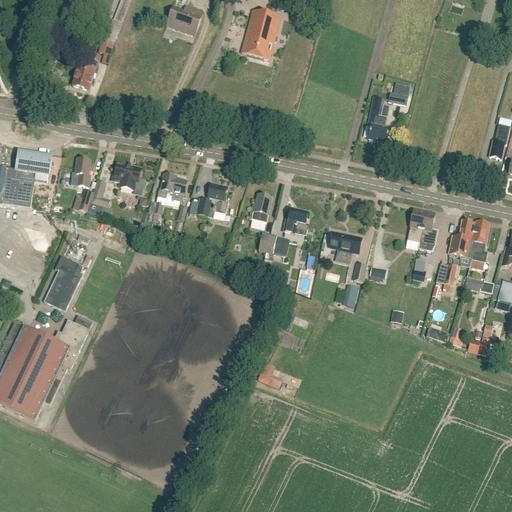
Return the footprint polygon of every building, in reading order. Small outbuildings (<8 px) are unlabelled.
[(70,0),(69,7),(68,7),(65,17),(78,21),(80,11),(90,14),(94,0),(70,0)] [(177,32),(194,39),(203,15),(186,8),(184,14),(174,10),(167,28),(173,30),(173,29),(177,31),(177,32)] [(269,63),(281,20),(253,13),(242,56),(269,63)] [(69,32),(60,30),(57,42),(65,44),(69,32)] [(111,57),(114,46),(103,42),(99,54),(111,57)] [(95,74),(98,64),(90,62),(87,72),(78,69),(73,88),(89,93),(95,74)] [(405,107),(408,93),(395,91),(394,95),(390,94),(388,104),(405,107)] [(390,131),(385,130),(387,120),(380,119),(384,101),(374,99),(370,117),(368,127),(371,128),(368,142),(387,146),(390,131)] [(506,147),(510,129),(498,126),(495,144),(493,144),(489,159),(501,162),(504,146),(506,147)] [(49,179),(52,159),(19,154),(16,172),(0,169),(0,208),(3,209),(3,208),(31,212),(36,177),(49,179)] [(73,176),(71,187),(79,188),(89,190),(90,178),(88,178),(91,163),(78,161),(76,176),(73,176)] [(132,170),(125,169),(118,167),(115,180),(120,181),(118,189),(129,191),(143,194),(145,182),(139,181),(141,170),(133,168),(132,170)] [(184,197),(187,183),(177,181),(177,180),(164,177),(161,192),(159,191),(158,199),(164,201),(165,193),(173,195),(172,202),(182,205),(184,197)] [(94,195),(90,206),(108,211),(110,202),(102,199),(106,185),(97,183),(93,195),(94,195)] [(229,203),(226,202),(228,191),(211,187),(207,202),(200,201),(197,217),(213,221),(215,214),(226,217),(229,203)] [(90,206),(94,195),(93,195),(84,192),(78,212),(87,215),(90,206)] [(268,218),(272,200),(258,197),(256,206),(254,205),(250,221),(267,225),(268,218)] [(160,224),(163,207),(151,204),(149,215),(154,216),(152,222),(160,224)] [(184,224),(187,210),(181,208),(177,223),(184,224)] [(302,215),(290,212),(288,222),(286,222),(284,234),(306,238),(309,227),(306,226),(308,216),(306,216),(306,214),(303,213),(302,215)] [(422,231),(426,215),(414,212),(407,242),(419,245),(421,238),(418,238),(420,231),(422,231)] [(421,238),(419,245),(435,248),(438,232),(432,231),(435,216),(426,215),(422,231),(420,231),(418,238),(421,238)] [(470,243),(474,225),(472,225),(472,224),(469,223),(467,224),(462,223),(459,239),(459,240),(452,238),(449,256),(456,258),(472,261),(474,252),(472,251),(473,244),(470,243)] [(474,252),(472,261),(472,262),(485,264),(487,255),(483,254),(485,246),(486,246),(490,229),(487,229),(488,226),(478,223),(477,226),(474,225),(470,243),(473,244),(472,251),(474,252)] [(270,237),(262,235),(258,254),(266,255),(270,237)] [(360,256),(363,241),(334,235),(330,250),(360,256)] [(270,237),(266,255),(273,257),(277,238),(270,237)] [(511,237),(509,249),(506,249),(504,257),(501,267),(506,268),(508,268),(511,264),(511,237)] [(88,246),(90,242),(80,238),(79,242),(88,246)] [(65,315),(75,296),(81,282),(74,278),(80,267),(62,259),(56,272),(59,274),(44,305),(65,315)] [(363,286),(367,268),(356,266),(352,283),(363,286)] [(453,288),(457,269),(448,267),(443,293),(449,294),(450,288),(453,288)] [(371,268),(368,279),(383,282),(385,271),(371,268)] [(264,272),(265,283),(276,282),(275,271),(264,272)] [(297,292),(308,294),(310,274),(300,273),(297,292)] [(423,283),(424,275),(413,273),(411,281),(423,283)] [(482,292),(484,283),(466,279),(464,290),(479,294),(480,292),(482,292)] [(511,283),(503,281),(501,288),(495,286),(491,301),(498,303),(496,311),(509,314),(511,306),(511,283)] [(340,291),(337,304),(354,308),(358,289),(346,286),(345,292),(340,291)] [(439,299),(440,288),(433,288),(432,298),(439,299)] [(393,314),(391,324),(401,326),(403,316),(393,314)] [(16,324),(0,356),(0,406),(35,423),(44,405),(50,408),(61,384),(67,372),(70,373),(78,356),(81,351),(89,333),(91,330),(93,325),(79,319),(76,325),(76,326),(68,323),(65,330),(60,340),(56,339),(54,342),(16,324)] [(492,328),(486,327),(483,339),(489,340),(492,328)] [(426,338),(446,345),(449,336),(430,329),(426,338)] [(460,350),(463,343),(451,338),(448,346),(460,350)] [(481,343),(471,340),(467,354),(477,357),(481,343)] [(492,343),(483,340),(478,357),(487,360),(492,343)] [(268,387),(276,370),(266,365),(258,382),(268,387)]
